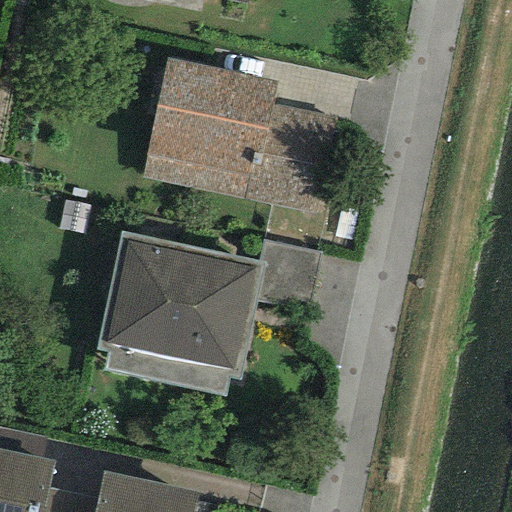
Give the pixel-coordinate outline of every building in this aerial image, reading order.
[(275,82),(165,59),(140,179),(321,217),(337,140),(331,139),(336,118),(270,105),(275,82)] [(257,262),(121,232),(94,351),(104,354),(101,369),(224,397),(228,379),(238,382),(256,301),(264,264),(257,262)] [(318,252),(262,241),(257,262),(264,264),(256,301),(306,312),(318,252)] [(52,461),(0,450),(0,511),(41,511),(46,489),(52,461)] [(193,511),(198,492),(102,472),(95,499),(92,511),(193,511)] [(92,511),(95,499),(46,489),(41,511),(92,511)]
